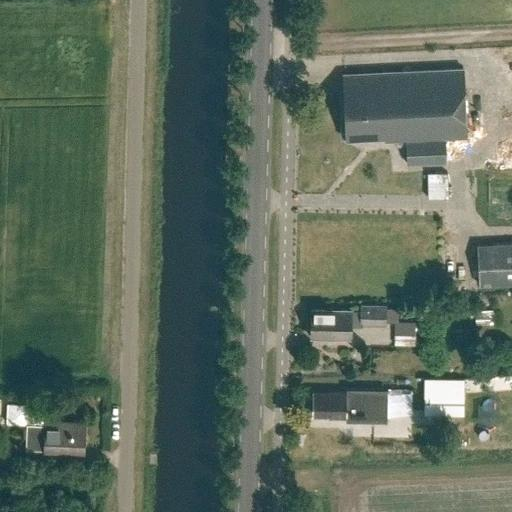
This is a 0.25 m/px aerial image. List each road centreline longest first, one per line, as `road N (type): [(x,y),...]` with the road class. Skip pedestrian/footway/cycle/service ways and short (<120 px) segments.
road 1 (secondary): [(248,511),(263,0)]
road 2 (unclassified): [(124,511),(137,0)]
